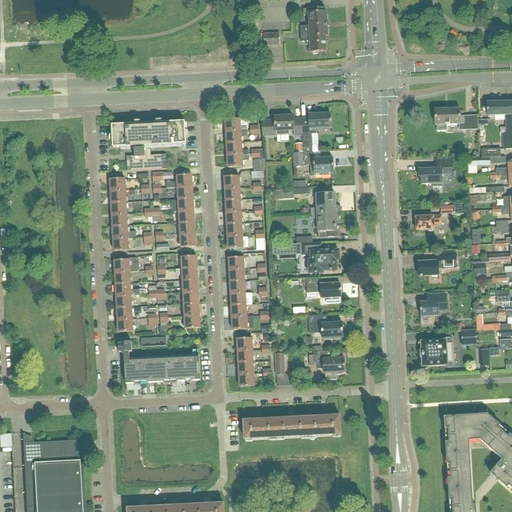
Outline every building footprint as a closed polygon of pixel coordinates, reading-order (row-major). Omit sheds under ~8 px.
[(310,25),(327,24),(327,21),(328,20),(328,16),(327,15),(327,12),(325,12),(325,8),(309,9),(309,10),(304,10),(304,15),(310,17),(310,25)] [(328,30),(328,28),(329,27),(329,24),(327,24),(310,25),(310,27),(300,27),(301,39),(326,38),(328,37),(328,35),(329,34),(329,30),(328,30)] [(261,35),(262,46),(280,46),(280,34),(261,35)] [(326,38),(301,39),(301,43),(306,43),(307,46),(309,46),(309,53),(311,53),(313,53),(313,55),(318,55),(318,53),(327,53),(326,38)] [(503,135),(503,146),(504,150),(511,149),(511,102),(487,103),(487,117),(506,116),(506,135),(503,135)] [(478,130),(478,116),(460,117),(460,109),(435,110),(435,126),(437,126),(437,132),(447,132),(447,126),(459,125),(459,131),(478,130)] [(310,119),(310,130),(332,129),(331,115),(309,116),(310,119)] [(295,131),(294,120),(294,117),(275,118),(275,121),(263,122),(264,137),(277,136),(276,132),(295,131)] [(226,132),(242,132),(241,119),(226,120),(226,132)] [(310,134),(310,130),(310,119),(302,120),(303,140),(303,144),(304,154),(313,153),(312,148),(313,148),(313,134),(310,134)] [(303,140),(302,120),(294,120),(295,131),(295,137),(296,137),(296,140),(303,140)] [(185,122),(142,125),(112,126),(113,148),(135,147),(135,157),(127,157),(128,172),(167,170),(166,155),(150,156),(150,147),(186,145),(185,122)] [(226,132),(227,144),(242,144),(242,137),(247,137),(247,131),(242,132),(226,132)] [(248,151),(243,151),(242,144),(227,144),(228,156),(249,155),(248,151)] [(303,144),(295,144),(296,154),(304,154),(303,144)] [(482,159),(501,158),(500,150),(481,150),(482,159)] [(315,153),(313,153),(304,154),(296,154),(293,154),(294,168),(303,168),(303,167),(311,167),(311,177),(334,176),(334,174),(333,159),(315,160),(315,153)] [(249,155),(228,156),(228,168),(244,167),(243,162),(249,161),(249,155)] [(264,160),(253,161),(254,172),(265,171),(264,160)] [(443,175),(453,175),(453,160),(437,161),(437,170),(419,170),(420,178),(422,178),(422,185),(433,185),(433,187),(443,187),(443,175)] [(504,179),(503,176),(511,175),(511,163),(508,164),(509,169),(499,170),(499,173),(497,174),(497,179),(501,179),(504,179)] [(152,174),(153,190),(162,190),(161,185),(160,185),(160,182),(163,182),(162,173),(152,174)] [(501,181),(509,181),(510,188),(511,187),(511,175),(503,176),(504,179),(501,179),(501,181)] [(178,189),(193,188),(193,176),(177,176),(178,181),(166,182),(167,188),(178,188),(178,189)] [(225,190),(241,189),(240,177),(225,178),(225,190)] [(111,193),(126,192),(126,179),(110,180),(111,193)] [(470,195),(491,194),(504,193),(504,188),(475,189),(475,186),(470,186),(470,189),(470,195)] [(179,201),(194,200),(193,188),(178,189),(179,201)] [(226,202),(241,201),(241,189),(225,190),(226,202)] [(126,192),(111,193),(112,204),(127,204),(126,192)] [(459,194),(461,205),(469,203),(467,192),(459,194)] [(311,215),(338,213),(340,213),(341,207),(336,206),(335,194),(316,195),(317,209),(311,210),(311,215)] [(179,212),(195,212),(194,200),(179,201),(179,212)] [(226,214),(242,213),(241,201),(226,202),(226,214)] [(127,204),(112,204),(112,216),(128,216),(127,204)] [(453,206),(441,207),(441,215),(453,214),(453,206)] [(511,210),(505,210),(505,214),(502,214),(502,217),(511,216),(511,222),(511,210)] [(264,220),(263,211),(255,212),(255,216),(256,216),(256,219),(257,219),(257,220),(264,220)] [(180,224),(195,224),(195,212),(179,212),(180,224)] [(161,223),(161,213),(153,213),(153,217),(153,223),(161,223)] [(227,226),(243,225),(242,213),(226,214),(227,226)] [(338,213),(311,215),(312,220),(317,220),(318,239),(340,237),(337,232),(336,232),(335,219),(339,217),(338,213)] [(128,216),(112,216),(113,228),(128,227),(128,216)] [(435,225),(442,224),(442,216),(416,218),(417,231),(428,231),(429,232),(433,232),(433,230),(435,230),(435,225)] [(181,236),(196,235),(195,224),(180,224),(181,236)] [(228,238),(243,237),(243,225),(227,226),(228,238)] [(128,227),(113,228),(114,240),(129,239),(128,227)] [(196,235),(181,236),(181,248),(197,248),(196,235)] [(265,250),(264,236),(256,236),(257,244),(253,245),(254,251),(265,250)] [(243,237),(228,238),(228,250),(244,249),(243,237)] [(153,253),(152,238),(144,238),(145,246),(143,247),(143,254),(153,253)] [(133,239),(129,239),(114,240),(114,252),(130,252),(129,246),(134,245),(133,239)] [(507,245),(511,244),(511,239),(506,240),(506,242),(500,242),(501,248),(507,247),(507,245)] [(321,244),(303,245),(303,254),(311,253),(312,261),(309,261),(309,264),(308,264),(308,272),(310,272),(310,274),(323,273),(323,271),(337,271),(337,269),(338,268),(338,263),(336,262),(336,261),(339,261),(339,252),(321,252),(321,244)] [(297,253),(296,245),(273,246),(273,256),(297,255),(297,253)] [(438,262),(418,263),(419,277),(421,277),(421,278),(423,278),(422,277),(439,276),(439,269),(444,269),(457,269),(456,254),(437,254),(438,262)] [(510,262),(510,255),(488,256),(489,263),(510,262)] [(182,270),(198,269),(197,257),(182,258),(182,270)] [(230,271),(245,270),(244,258),(229,259),(230,271)] [(136,260),(130,261),(115,261),(115,274),(131,273),(139,272),(139,264),(136,264),(136,260)] [(474,273),(486,272),(486,264),(474,265),(474,273)] [(183,282),(198,281),(198,269),(182,270),(176,270),(176,276),(183,275),(183,282)] [(245,270),(230,271),(230,283),(246,282),(245,276),(251,276),(250,270),(245,270)] [(166,275),(166,271),(158,271),(158,279),(165,279),(165,275),(166,275)] [(507,282),(509,282),(509,279),(511,278),(511,272),(506,273),(506,276),(502,276),(503,282),(504,282),(507,282)] [(131,273),(115,274),(116,286),(131,285),(131,273)] [(327,299),(327,305),(340,304),(340,299),(341,298),(340,284),(322,285),(321,280),(306,280),(307,294),(321,293),(321,299),(327,299)] [(184,294),(199,293),(198,281),(183,282),(184,294)] [(246,282),(230,283),(231,295),(246,294),(246,282)] [(131,285),(116,286),(117,298),(132,297),(132,296),(139,296),(139,290),(132,290),(131,285)] [(149,287),(149,295),(157,295),(157,291),(157,287),(149,287)] [(184,306),(199,305),(199,293),(184,294),(184,306)] [(246,294),(231,295),(231,307),(247,306),(246,294)] [(421,317),(420,317),(421,325),(438,328),(434,327),(434,317),(439,316),(439,312),(447,311),(446,295),(434,295),(434,303),(420,303),(421,317)] [(132,297),(117,298),(117,309),(133,309),(132,297)] [(185,318),(200,317),(199,305),(184,306),(185,318)] [(247,306),(231,307),(232,319),(247,318),(247,306)] [(133,309),(117,309),(118,321),(133,321),(133,309)] [(322,339),(343,338),(343,324),(322,325),(322,316),(308,317),(309,335),(322,334),(322,339)] [(200,317),(185,318),(185,330),(201,329),(200,317)] [(169,327),(168,318),(160,319),(161,327),(169,327)] [(247,318),(232,319),(233,331),(248,330),(247,318)] [(157,327),(157,319),(148,320),(149,328),(157,327)] [(133,321),(118,321),(119,334),(134,333),(133,321)] [(490,332),(500,332),(511,330),(511,324),(490,326),(490,332)] [(273,331),(262,331),(263,337),(267,336),(267,333),(269,333),(270,344),(274,344),(273,331)] [(475,332),(461,332),(462,346),(476,346),(475,332)] [(167,347),(167,342),(167,338),(141,340),(142,348),(167,347)] [(238,352),(253,351),(253,339),(237,340),(238,352)] [(427,369),(429,367),(446,366),(447,366),(447,364),(452,364),(451,350),(452,350),(452,344),(446,344),(446,343),(446,341),(444,341),(444,342),(423,343),(421,343),(421,344),(422,344),(422,352),(421,352),(421,358),(422,358),(422,361),(421,363),(421,367),(423,369),(427,369)] [(511,342),(511,343),(511,341),(500,341),(500,347),(507,346),(507,351),(511,350),(511,342)] [(125,360),(125,364),(126,385),(141,384),(141,385),(142,385),(142,384),(171,383),(171,384),(171,383),(201,381),(200,356),(199,356),(199,351),(193,351),(193,356),(130,360),(130,353),(132,353),(132,343),(119,344),(120,353),(121,353),(122,354),(125,356),(125,360)] [(253,351),(238,352),(238,364),(254,363),(253,351)] [(326,382),(338,382),(337,374),(345,373),(344,359),(328,360),(328,352),(317,353),(318,370),(324,370),(324,375),(325,375),(326,382)] [(276,376),(284,376),(283,355),(275,355),(276,376)] [(254,363),(238,364),(239,376),(255,375),(254,363)] [(255,375),(239,376),(240,388),(255,387),(255,375)] [(511,437),(510,435),(508,438),(498,429),(500,427),(488,415),(487,411),(478,412),(478,416),(444,418),(445,430),(448,430),(449,443),(446,443),(447,466),(450,466),(451,479),(448,479),(449,502),(452,502),(453,511),(476,511),(476,506),(473,506),(472,491),(470,450),(469,442),(480,441),(488,448),(502,461),(491,474),(490,474),(491,475),(494,471),(501,477),(498,481),(507,489),(509,487),(511,489),(511,437)] [(340,417),(327,417),(324,418),(308,418),(309,437),(341,436),(340,417)] [(292,419),(276,420),(277,439),(309,437),(308,418),(292,419)] [(276,420),(263,421),(260,421),(258,421),(244,421),(245,440),(277,439),(276,420)] [(1,435),(2,448),(12,447),(12,435),(1,435)] [(33,440),(32,440),(32,441),(24,439),(24,435),(22,435),(26,511),(85,511),(83,459),(82,441),(77,441),(33,444),(33,440)]
